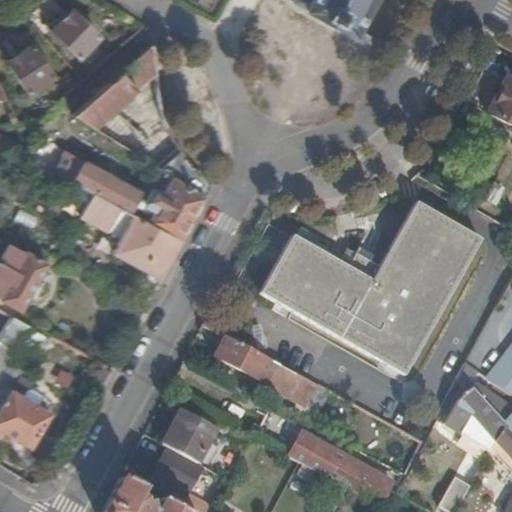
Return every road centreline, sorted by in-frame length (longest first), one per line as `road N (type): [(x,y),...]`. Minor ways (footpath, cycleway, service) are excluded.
road 1 (residential): [(68,511),(260,164)]
road 2 (residential): [(260,164),(384,115),(454,0)]
road 3 (residential): [(260,164),(229,105),(217,46)]
